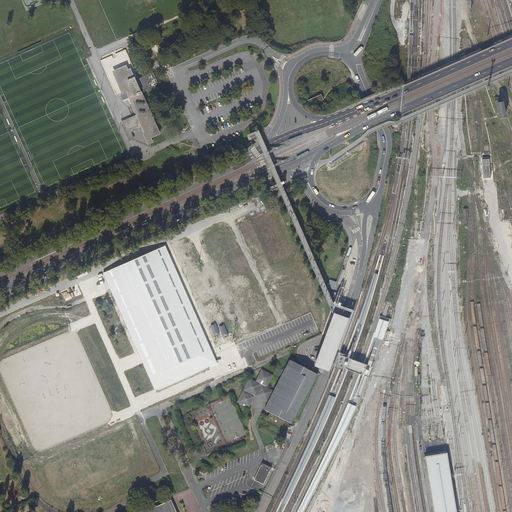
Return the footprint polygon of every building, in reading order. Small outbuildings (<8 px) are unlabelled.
[(153,72),(136,80),(131,69),(127,71),(126,67),(114,72),(121,87),(120,88),(123,94),(126,93),(136,115),(120,121),(130,140),(133,138),(130,133),(142,127),(144,132),(143,133),(148,143),(153,141),(151,137),(160,132),(141,92),(158,84),(153,72)] [(324,100),(322,95),(308,101),(310,106),(324,100)] [(309,153),(308,151),(296,157),(297,159),(309,153)] [(165,245),(103,273),(140,356),(143,363),(154,389),(155,391),(218,363),(214,354),(165,245)] [(367,294),(357,322),(363,324),(372,295),(378,274),(374,272),(367,294)] [(327,288),(334,290),(335,286),(336,282),(330,280),(327,288)] [(317,360),(315,365),(330,371),(332,365),(333,364),(335,358),(337,352),(337,351),(347,324),(349,318),(341,315),(338,314),(334,312),(318,357),(317,360)] [(375,336),(381,338),(387,321),(381,319),(375,336)] [(269,402),(264,410),(290,423),(293,425),(318,374),(291,360),(273,393),(271,392),(272,391),(265,387),(266,386),(267,386),(273,376),(262,370),(256,381),(257,381),(256,383),(250,379),(244,390),(245,390),(244,392),(243,391),(237,402),(248,407),(254,397),(252,396),(253,394),(255,395),(255,394),(257,395),(256,396),(267,402),(267,401),(269,402)] [(298,466),(281,503),(286,505),(304,468),(321,431),(329,414),(336,398),(330,396),(322,414),(298,466)] [(299,511),(302,511),(322,474),(341,436),(355,405),(351,403),(338,434),(320,473),(300,511),(299,511)] [(458,511),(449,455),(426,458),(435,511),(458,511)] [(253,480),(264,485),(271,470),(261,465),(253,480)] [(176,511),(171,500),(147,511),(176,511)]
